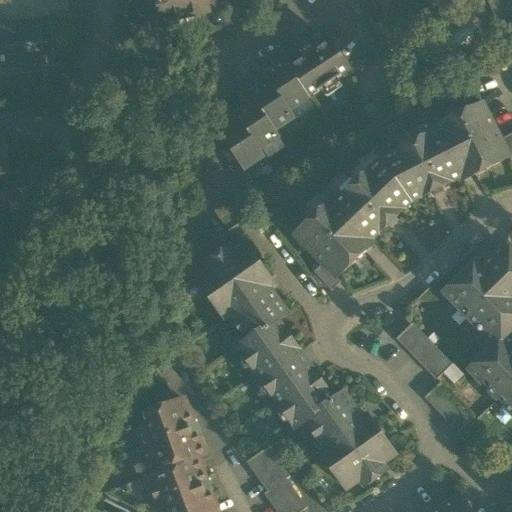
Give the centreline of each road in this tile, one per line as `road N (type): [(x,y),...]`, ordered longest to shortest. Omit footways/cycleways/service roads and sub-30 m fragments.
road 1 (residential): [(349,511),(437,459),(355,336),(511,203)]
road 2 (residential): [(0,355),(27,290),(97,40)]
road 3 (residential): [(97,40),(228,48),(339,0)]
road 4 (unknown): [(259,205),(376,318)]
